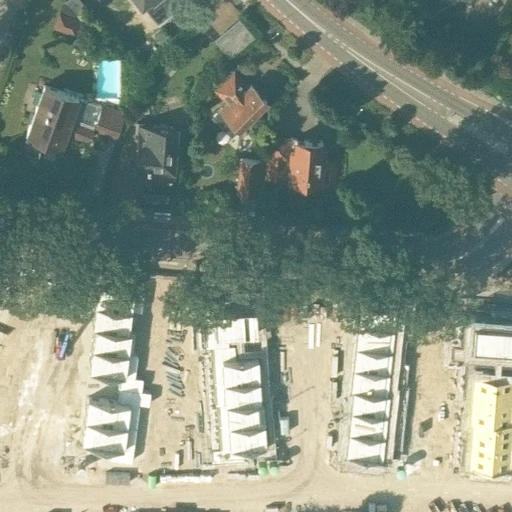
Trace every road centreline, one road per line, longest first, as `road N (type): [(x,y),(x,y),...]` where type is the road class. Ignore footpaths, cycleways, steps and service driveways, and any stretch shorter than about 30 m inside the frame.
road 1 (tertiary): [(511,206),(455,260),(420,262),(0,231)]
road 2 (residential): [(0,507),(375,503)]
road 3 (secondary): [(327,37),(381,90),(511,177)]
road 4 (secondary): [(511,136),(327,37)]
road 5 (residential): [(375,503),(511,508)]
